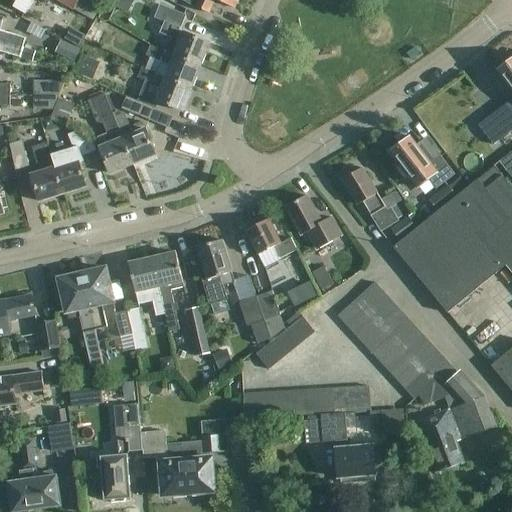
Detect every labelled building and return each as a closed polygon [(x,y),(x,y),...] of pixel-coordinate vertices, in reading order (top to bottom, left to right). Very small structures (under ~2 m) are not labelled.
[(17,0),(18,0),(14,8),(24,14),(32,0),(42,0),(49,4),(50,0),(56,0),(76,11),(81,0),(17,0)] [(91,0),(81,0),(76,11),(93,21),(101,6),(91,0)] [(236,9),(240,0),(181,0),(196,8),(211,14),(216,0),(236,9)] [(202,67),(211,44),(180,32),(187,15),(161,5),(151,30),(174,39),(168,52),(168,53),(202,67)] [(0,40),(24,48),(27,39),(1,31),(5,18),(0,16),(0,40)] [(106,33),(93,26),(86,40),(99,47),(106,33)] [(24,48),(0,40),(0,51),(22,56),(24,48)] [(55,53),(75,63),(81,50),(61,40),(55,53)] [(193,89),(202,67),(168,53),(168,52),(151,45),(147,55),(162,61),(157,73),(156,75),(193,89)] [(21,58),(33,62),(36,51),(24,48),(22,56),(21,58)] [(415,48),(407,54),(411,60),(420,54),(415,48)] [(74,73),(92,81),(99,63),(81,56),(74,73)] [(511,58),(509,62),(509,63),(499,71),(511,88),(511,100),(507,104),(511,109),(511,58)] [(184,112),(193,89),(156,75),(157,73),(142,67),(139,77),(163,87),(157,102),(184,112)] [(34,95),(60,96),(65,81),(34,80),(34,95)] [(0,95),(11,96),(11,84),(0,84),(0,95)] [(0,106),(11,106),(11,96),(0,95),(0,106)] [(60,96),(34,95),(34,110),(55,110),(59,98),(60,96)] [(101,149),(111,174),(134,165),(120,132),(121,131),(111,109),(106,96),(90,103),(98,122),(105,124),(109,134),(98,138),(102,148),(101,149)] [(122,109),(150,120),(155,108),(127,97),(122,109)] [(68,123),(75,105),(59,98),(55,110),(52,117),(68,123)] [(120,132),(134,165),(157,155),(146,130),(148,125),(142,123),(129,128),(121,125),(125,116),(119,113),(116,107),(111,109),(121,131),(120,132)] [(90,143),(87,137),(71,129),(69,133),(74,148),(52,155),(53,159),(52,159),(64,195),(87,187),(78,158),(87,155),(97,151),(93,142),(90,143)] [(456,176),(441,156),(431,163),(411,138),(401,146),(400,145),(387,152),(392,159),(395,158),(401,166),(399,168),(408,180),(410,178),(419,190),(430,181),(437,190),(456,176)] [(11,145),(16,171),(30,167),(23,141),(11,145)] [(48,143),(38,147),(34,148),(42,173),(32,176),(40,202),(64,195),(52,159),(53,159),(52,155),(48,143)] [(511,152),(500,162),(508,172),(511,169),(511,152)] [(391,209),(388,212),(363,170),(358,172),(357,170),(348,175),(350,177),(344,180),(359,206),(364,203),(381,233),(399,223),(391,209)] [(505,179),(498,170),(482,183),(489,192),(505,179)] [(489,192),(479,179),(456,197),(394,248),(448,314),(507,266),(511,273),(511,187),(505,179),(489,192)] [(439,192),(447,204),(456,197),(448,186),(439,192)] [(0,215),(5,215),(4,210),(8,209),(5,197),(2,198),(0,191),(0,215)] [(332,219),(322,224),(308,197),(287,209),(302,237),(308,233),(317,251),(342,238),(332,219)] [(391,229),(400,240),(417,228),(408,217),(391,229)] [(282,245),(270,221),(259,226),(258,223),(248,228),(250,231),(247,232),(259,256),(276,248),(282,260),(287,257),(289,262),(299,258),(291,240),(282,245)] [(232,274),(222,241),(198,248),(207,280),(202,281),(208,303),(226,298),(223,288),(234,285),(231,274),(232,274)] [(167,291),(166,286),(184,282),(176,253),(153,259),(165,307),(167,315),(171,333),(181,330),(171,290),(167,291)] [(158,317),(167,315),(165,307),(153,259),(130,265),(140,305),(154,302),(158,317)] [(312,273),(321,291),(334,285),(324,267),(312,273)] [(108,328),(104,312),(116,309),(107,270),(84,275),(96,331),(108,328)] [(84,275),(61,280),(70,320),(80,318),(92,369),(104,366),(96,331),(84,275)] [(366,311),(384,294),(376,285),(358,302),(366,311)] [(256,297),(270,340),(278,337),(285,331),(272,292),(256,297)] [(375,320),(393,303),(384,294),(366,311),(375,320)] [(36,315),(32,297),(4,303),(0,303),(0,335),(9,335),(7,321),(36,315)] [(258,344),(270,340),(256,297),(241,302),(248,326),(252,325),(258,344)] [(348,328),(366,311),(358,302),(339,318),(348,328)] [(383,329),(401,312),(393,303),(375,320),(383,329)] [(211,353),(200,307),(186,311),(197,357),(211,353)] [(133,335),(137,351),(149,348),(140,308),(128,311),(133,335)] [(121,338),(133,335),(128,311),(116,314),(121,338)] [(356,337),(375,320),(366,311),(348,328),(356,337)] [(392,338),(410,321),(401,312),(383,329),(392,338)] [(306,340),(315,333),(304,319),(294,326),(306,340)] [(44,352),(45,359),(60,356),(58,349),(61,348),(56,320),(36,324),(41,352),(44,352)] [(365,346),(383,329),(375,320),(356,337),(365,346)] [(400,347),(418,331),(410,321),(392,338),(400,347)] [(296,348),(306,340),(294,326),(285,334),(296,348)] [(374,355),(392,338),(383,329),(365,346),(374,355)] [(409,357),(427,340),(418,331),(400,347),(409,357)] [(287,355),(296,348),(285,334),(276,341),(287,355)] [(382,364),(400,347),(392,338),(374,355),(382,364)] [(417,366),(435,349),(427,340),(409,357),(417,366)] [(278,363),(287,355),(276,341),(266,349),(278,363)] [(27,344),(20,345),(21,352),(28,351),(27,344)] [(391,373),(409,357),(400,347),(382,364),(391,373)] [(268,370),(278,363),(266,349),(257,356),(268,370)] [(426,375),(444,358),(435,349),(417,366),(426,375)] [(214,355),(220,371),(233,366),(227,350),(214,355)] [(511,350),(492,367),(511,391),(511,350)] [(399,383),(417,366),(409,357),(391,373),(399,383)] [(434,384),(437,381),(452,367),(444,358),(426,375),(434,384)] [(408,392),(426,375),(417,366),(399,383),(408,392)] [(446,390),(461,376),(452,367),(437,381),(446,390)] [(45,390),(43,372),(0,378),(0,406),(17,404),(15,395),(45,390)] [(416,401),(422,396),(434,384),(426,375),(408,392),(416,401)] [(454,400),(469,386),(461,376),(446,390),(454,400)] [(454,400),(446,390),(437,381),(434,384),(422,396),(426,406),(447,398),(452,411),(420,423),(431,453),(429,454),(438,474),(448,470),(452,472),(459,469),(460,466),(465,464),(457,444),(497,428),(486,398),(482,399),(469,386),(454,400)] [(371,413),(372,413),(371,388),(358,389),(359,414),(371,413)] [(346,414),(347,414),(345,389),(333,390),(334,415),(346,414)] [(347,414),(359,414),(358,389),(345,389),(347,414)] [(334,415),(333,390),(320,391),(322,416),(334,415)] [(297,417),(309,416),(308,391),(295,392),(297,417)] [(309,416),(322,416),(320,391),(308,391),(309,416)] [(284,418),(297,417),(295,392),(283,393),(284,418)] [(272,419),(284,418),(283,393),(270,394),(272,419)] [(247,420),(259,419),(258,394),(245,395),(247,420)] [(259,419),(272,419),(270,394),(258,394),(259,419)] [(55,411),(57,423),(67,422),(65,409),(55,411)] [(381,427),(380,412),(372,413),(371,413),(372,422),(373,431),(381,430),(381,427)] [(346,414),(334,415),(322,416),(322,420),(323,428),(323,442),(337,441),(337,449),(340,479),(356,477),(357,483),(377,481),(376,475),(378,475),(375,445),(349,448),(346,414)] [(207,459),(188,460),(191,494),(194,494),(194,497),(207,496),(206,493),(217,492),(214,458),(213,458),(212,453),(248,451),(246,419),(204,422),(207,459)] [(306,443),(323,442),(323,428),(322,420),(305,421),(305,422),(305,423),(306,443)] [(75,450),(71,424),(48,427),(53,453),(75,450)] [(143,425),(145,459),(164,457),(164,462),(162,462),(165,496),(175,496),(176,499),(188,498),(188,495),(191,494),(188,460),(170,462),(167,431),(166,431),(165,424),(143,425)] [(132,498),(129,456),(131,452),(144,451),(142,425),(126,426),(127,440),(119,440),(121,456),(116,457),(116,456),(98,457),(99,470),(104,469),(107,501),(111,500),(113,503),(125,502),(126,499),(132,498)] [(37,474),(32,442),(23,444),(27,471),(22,472),(23,481),(10,483),(11,487),(0,488),(0,503),(13,505),(14,511),(29,511),(30,511),(62,506),(58,476),(54,477),(53,472),(37,474)]
